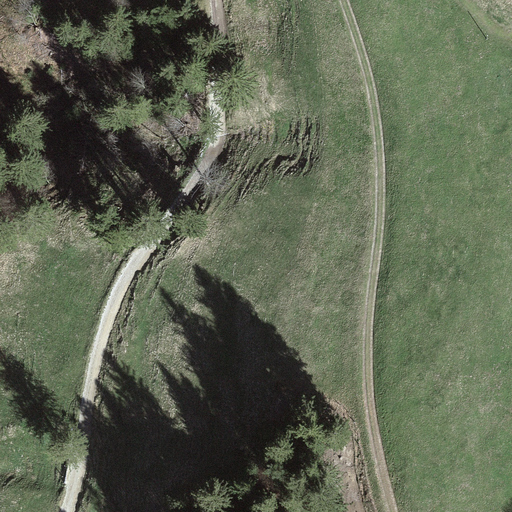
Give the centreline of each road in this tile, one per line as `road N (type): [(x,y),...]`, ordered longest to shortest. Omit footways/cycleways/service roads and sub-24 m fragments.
road 1 (track): [(215,0),(213,152),(108,308),(65,511)]
road 2 (track): [(342,0),(375,125),(366,371),(392,511)]
